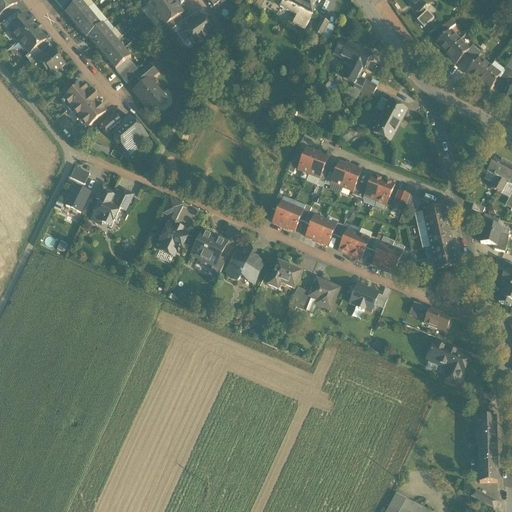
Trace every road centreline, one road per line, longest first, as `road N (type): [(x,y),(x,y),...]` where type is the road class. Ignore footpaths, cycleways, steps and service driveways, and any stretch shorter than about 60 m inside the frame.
road 1 (residential): [(86,159),(485,323)]
road 2 (track): [(0,68),(74,156),(0,308)]
road 3 (residential): [(511,489),(485,323)]
road 4 (residential): [(457,200),(323,146)]
road 5 (residential): [(485,323),(457,200)]
road 6 (residential): [(34,0),(112,99)]
